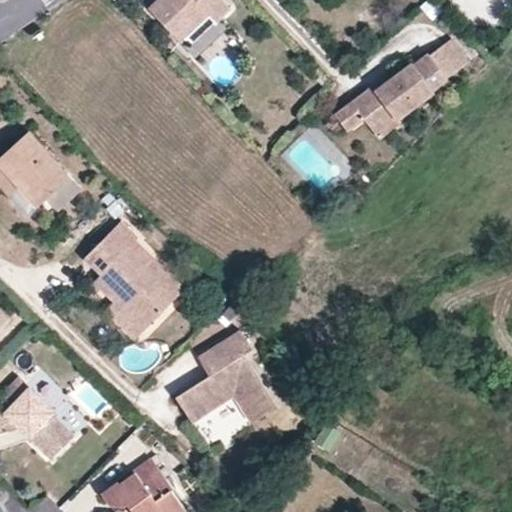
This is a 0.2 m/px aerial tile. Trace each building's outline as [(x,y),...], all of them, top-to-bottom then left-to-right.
[(222,0),(156,0),(149,7),(180,40),(208,15),(213,19),(228,6),(222,0)] [(213,19),(208,15),(180,40),(190,51),(218,26),(213,19)] [(451,36),(430,53),(449,78),(471,62),(451,36)] [(380,94),(373,86),(336,113),(349,130),(367,117),(372,125),(393,110),(400,118),(420,103),(415,97),(432,84),(435,87),(449,78),(430,53),(414,64),(412,62),(389,79),(393,86),(380,94)] [(386,76),(373,86),(380,94),(393,86),(389,79),(386,76)] [(437,90),(435,87),(432,84),(415,97),(420,103),(437,90)] [(393,110),(372,125),(382,137),(403,121),(400,118),(393,110)] [(0,160),(0,166),(20,187),(23,190),(26,186),(42,203),(49,198),(71,177),(31,134),(0,160)] [(0,185),(10,196),(20,187),(0,166),(0,185)] [(71,177),(49,198),(60,211),(83,190),(71,177)] [(123,213),(116,203),(104,212),(113,221),(123,213)] [(103,274),(100,276),(111,286),(105,293),(115,302),(145,331),(186,289),(137,242),(139,239),(121,222),(87,258),(103,274)] [(111,286),(100,276),(94,282),(105,293),(111,286)] [(137,340),(145,331),(115,302),(107,311),(137,340)] [(0,308),(0,327),(9,318),(0,308)] [(256,350),(243,331),(201,358),(212,376),(179,399),(195,424),(237,396),(255,423),(279,407),(247,356),(256,350)] [(0,427),(10,417),(22,428),(25,424),(33,433),(30,435),(52,457),(74,435),(53,414),(56,410),(21,377),(0,397),(0,427)] [(25,424),(22,428),(30,435),(33,433),(25,424)] [(122,505),(126,502),(131,498),(137,506),(133,509),(134,511),(185,511),(186,504),(173,488),(175,485),(152,455),(133,468),(136,471),(119,483),(117,481),(101,492),(109,502),(122,505)] [(131,498),(126,502),(133,509),(137,506),(131,498)]
